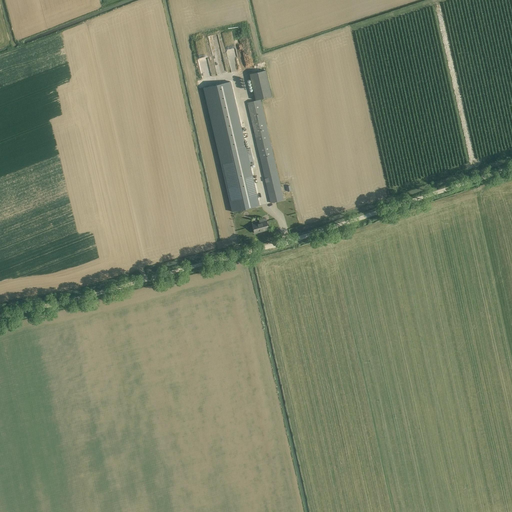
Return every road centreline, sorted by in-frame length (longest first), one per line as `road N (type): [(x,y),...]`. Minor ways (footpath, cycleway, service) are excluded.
road 1 (unclassified): [(0,319),(289,241),(511,168)]
road 2 (unknown): [(236,74),(265,197),(289,241)]
